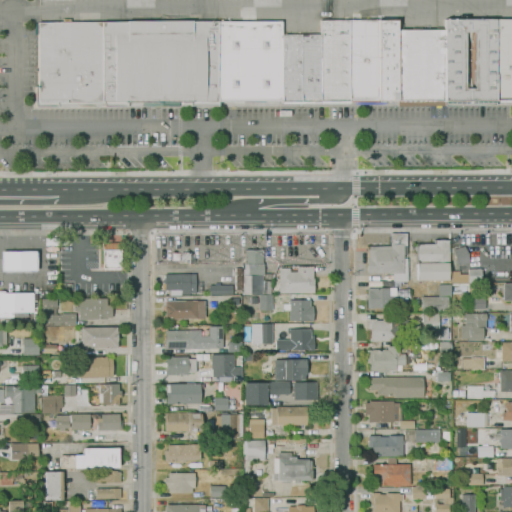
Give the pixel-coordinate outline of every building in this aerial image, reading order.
[(511,102),(499,102),(499,100),(496,100),(496,105),(397,106),(397,101),(393,101),(393,103),(386,103),(386,101),(383,101),(383,103),(379,103),(379,102),(376,102),(376,103),(347,104),(347,103),(282,103),(282,101),(280,101),(280,106),(220,106),(220,102),(217,102),(217,106),(189,107),(189,106),(140,106),(140,107),(102,107),(102,106),(56,107),(35,108),(35,87),(38,87),(38,23),(127,22),(127,21),(192,21),(192,22),(281,21),(282,34),(320,34),(320,21),(397,20),(397,30),(444,30),(444,19),(511,18),(511,102)] [(392,282),(392,273),(366,273),(365,258),(367,258),(367,250),(369,250),(369,246),(390,246),(389,234),(406,233),(407,281),(392,282)] [(448,280),(417,280),(416,244),(434,244),(434,240),(449,240),(449,263),(448,263),(448,280)] [(121,268),(103,268),(103,243),(121,243),(121,268)] [(458,265),(458,264),(456,264),(453,249),(464,246),(467,258),(468,257),(469,260),(468,261),(468,263),(458,265)] [(190,268),(181,268),(181,251),(190,250),(190,253),(195,253),(195,264),(190,264),(190,268)] [(250,275),(244,275),(244,250),(262,250),(263,262),(264,275),(261,275),(250,275)] [(36,270),(1,271),(1,252),(36,251),(36,270)] [(279,293),(278,268),(289,267),(289,272),(296,272),(296,267),(312,267),(313,279),(313,292),(279,293)] [(468,274),(468,269),(480,269),(480,283),(468,283),(468,274)] [(468,283),(459,283),(459,282),(451,282),(451,271),(459,271),(459,274),(468,274),(468,283)] [(181,295),(181,290),(164,290),(164,284),(163,284),(163,279),(164,278),(164,274),(195,273),(195,292),(189,292),(189,295),(181,295)] [(261,275),(261,294),(250,294),(250,275),(261,275)] [(232,294),(209,294),(209,285),(215,285),(215,282),(220,282),(220,285),(232,285),(232,294)] [(511,302),(510,302),(510,300),(503,300),(503,284),(511,283),(511,302)] [(448,311),(421,311),(421,297),(438,296),(438,284),(450,284),(451,298),(448,298),(448,311)] [(395,308),(367,308),(366,288),(396,288),(396,298),(407,298),(407,304),(395,304),(395,308)] [(13,317),(0,317),(0,290),(5,290),(5,292),(33,292),(33,312),(13,312),(13,317)] [(271,294),(271,310),(258,310),(258,294),(271,294)] [(484,309),(469,309),(469,297),(484,296),(484,309)] [(42,326),(41,298),(57,298),(57,306),(52,306),(52,313),(76,313),(76,325),(42,326)] [(107,319),(78,319),(77,298),(107,298),(107,305),(112,305),(112,317),(107,317),(107,319)] [(315,321),(309,321),(289,320),(289,310),(283,310),(283,304),(289,303),(289,299),(310,299),(310,306),(315,306),(315,321)] [(165,319),(164,301),(197,300),(197,301),(204,300),(204,318),(165,319)] [(446,340),(434,340),(433,331),(422,331),(421,313),(438,313),(438,329),(446,329),(446,340)] [(461,340),(461,339),(453,339),(452,328),(465,328),(465,314),(485,313),(486,328),(483,328),(483,340),(461,340)] [(399,341),(369,341),(369,332),(367,332),(367,319),(376,319),(376,320),(382,320),(382,318),(399,318),(399,341)] [(252,343),(251,323),(272,323),(285,323),(285,329),(272,330),(272,343),(252,343)] [(164,349),(163,340),(165,340),(165,330),(200,329),(200,336),(208,335),(208,326),(222,325),(222,348),(164,349)] [(117,347),(81,347),(81,338),(79,338),(79,329),(81,329),(81,326),(116,326),(116,333),(117,333),(117,340),(117,347)] [(313,350),(310,350),(310,349),(290,349),(290,350),(275,350),(275,339),(289,339),(289,333),(286,333),(286,329),(310,328),(310,336),(313,336),(313,350)] [(432,341),(424,340),(425,333),(432,334),(432,341)] [(38,355),(22,355),(22,338),(38,338),(38,355)] [(242,351),(228,352),(228,341),(241,341),(242,351)] [(450,356),(438,355),(438,342),(451,342),(450,356)] [(511,361),(500,362),(500,342),(511,342),(511,361)] [(56,353),(42,353),(42,344),(56,344),(56,353)] [(389,372),(377,372),(377,371),(370,371),(370,363),(367,363),(367,349),(387,349),(387,345),(405,346),(405,365),(396,365),(396,371),(389,370),(389,372)] [(244,362),(243,353),(252,352),(252,362),(244,362)] [(166,375),(165,356),(187,356),(188,358),(196,358),(196,355),(202,355),(202,353),(209,353),(209,360),(202,360),(202,361),(195,361),(195,372),(188,372),(188,374),(166,375)] [(231,381),(219,381),(219,375),(212,377),(212,369),(211,369),(211,354),(233,354),(233,367),(240,367),(240,376),(231,376),(231,381)] [(107,377),(81,378),(81,357),(106,357),(106,358),(113,358),(113,375),(107,375),(107,377)] [(484,370),(469,369),(470,357),(485,358),(484,370)] [(274,380),(273,359),(306,358),(306,373),(304,373),(304,379),(274,380)] [(23,383),(22,366),(37,365),(38,383),(23,383)] [(511,392),(498,392),(498,391),(496,391),(496,383),(499,383),(499,372),(496,372),(496,369),(500,369),(500,370),(511,371),(511,392)] [(449,381),(436,381),(436,372),(449,372),(449,381)] [(423,397),(394,397),(394,395),(376,395),(376,389),(369,389),(369,376),(423,376),(423,397)] [(269,395),(268,383),(289,381),(289,393),(269,395)] [(244,408),(243,399),(244,399),(244,383),(265,382),(266,408),(244,408)] [(315,399),(293,399),(293,382),(314,382),(315,399)] [(119,404),(103,404),(103,402),(98,402),(98,392),(100,392),(100,383),(118,383),(118,390),(121,390),(121,397),(119,397),(119,404)] [(200,403),(166,404),(166,385),(169,385),(169,384),(200,383),(200,403)] [(75,396),(64,395),(64,384),(76,384),(75,396)] [(34,412),(13,412),(14,403),(11,403),(11,397),(3,397),(3,402),(0,402),(0,389),(3,389),(3,385),(34,385),(34,412)] [(494,398),(465,398),(465,385),(482,385),(482,390),(494,390),(494,398)] [(59,412),(41,412),(41,395),(61,395),(61,408),(59,408),(59,412)] [(227,410),(213,411),(213,397),(227,397),(227,400),(239,399),(239,409),(227,409),(227,410)] [(398,421),(393,421),(393,422),(368,422),(368,414),(364,414),(364,402),(367,402),(367,401),(392,400),(393,407),(398,407),(398,421)] [(511,420),(501,420),(501,412),(505,412),(505,402),(511,402),(511,420)] [(306,425),(276,425),(276,424),(270,424),(270,411),(276,411),(276,407),(306,407),(306,425)] [(189,431),(165,431),(164,412),(189,412),(189,411),(201,411),(201,431),(197,431),(197,429),(193,429),(193,431),(189,431)] [(486,426),(465,426),(465,412),(486,412),(486,426)] [(71,429),(70,413),(95,413),(95,417),(89,417),(89,429),(71,429)] [(121,430),(97,430),(97,417),(101,417),(101,413),(119,413),(119,420),(122,420),(121,430)] [(220,436),(220,426),(214,426),(214,415),(219,415),(219,414),(242,414),(242,436),(220,436)] [(64,430),(59,430),(59,427),(55,427),(55,415),(68,415),(69,427),(64,427),(64,430)] [(437,427),(431,427),(431,421),(431,416),(436,416),(436,421),(442,421),(442,426),(437,426),(437,427)] [(249,438),(249,424),(250,424),(250,419),(262,419),(262,424),(263,424),(264,437),(249,438)] [(399,421),(413,420),(413,428),(399,428),(399,421)] [(465,445),(456,445),(456,428),(465,428),(465,445)] [(403,441),(403,429),(413,429),(439,429),(439,443),(426,443),(426,442),(414,442),(414,441),(403,441)] [(511,448),(499,448),(499,442),(498,442),(498,440),(493,440),(493,433),(499,433),(499,429),(511,429),(511,448)] [(402,456),(373,456),(373,453),(370,453),(370,447),(368,447),(368,435),(379,435),(379,436),(388,436),(388,435),(402,435),(402,456)] [(264,460),(247,460),(246,454),(243,454),(243,441),(246,441),(246,440),(264,440),(264,460)] [(20,443),(38,442),(38,456),(28,456),(28,458),(11,459),(11,443),(13,443),(20,443)] [(181,461),(181,460),(170,461),(167,461),(167,459),(164,459),(164,450),(167,450),(167,444),(199,444),(200,459),(185,459),(185,461),(181,461)] [(61,467),(61,455),(83,454),(83,448),(118,447),(118,466),(61,467)] [(511,476),(497,476),(497,459),(497,451),(502,451),(502,457),(511,457),(511,476)] [(299,483),(293,483),(293,480),(289,480),(289,482),(281,482),(281,480),(273,480),(273,458),(277,458),(277,452),(290,452),(290,456),(295,456),(295,459),(308,459),(308,460),(311,460),(311,470),(312,470),(312,480),(299,480),(299,483)] [(447,469),(435,469),(435,457),(451,457),(451,469),(447,469)] [(398,487),(392,487),(392,485),(372,484),(373,463),(386,464),(386,458),(395,458),(395,463),(409,464),(409,485),(399,485),(398,487)] [(221,468),(208,468),(208,460),(221,460),(221,468)] [(63,502),(44,502),(43,471),(62,470),(63,502)] [(106,483),(106,481),(95,481),(95,470),(117,470),(117,471),(120,471),(120,482),(106,483)] [(482,485),(462,485),(461,477),(452,477),(452,470),(459,470),(459,473),(482,473),(482,485)] [(12,485),(0,485),(0,471),(22,471),(22,478),(12,478),(12,485)] [(192,493),(168,492),(168,488),(164,488),(164,477),(168,477),(168,472),(194,472),(194,488),(192,488),(192,493)] [(224,496),(210,496),(210,485),(224,485),(224,496)] [(511,506),(502,506),(502,500),(499,500),(499,489),(502,489),(502,486),(511,486),(511,506)] [(425,499),(411,499),(411,487),(425,487),(425,499)] [(448,511),(434,511),(434,503),(437,503),(437,504),(443,504),(443,498),(434,498),(434,496),(432,496),(432,491),(434,491),(434,487),(449,488),(449,497),(452,497),(452,504),(448,504),(448,511)] [(120,498),(95,498),(95,488),(120,488),(120,498)] [(399,511),(373,511),(373,505),(370,505),(370,492),(379,493),(379,494),(385,494),(385,492),(399,493),(399,494),(402,494),(402,500),(399,500),(399,511)] [(475,511),(461,511),(461,494),(475,494),(475,511)] [(243,511),(251,511),(251,497),(243,497),(243,511)] [(267,511),(253,511),(253,498),(267,498),(267,511)] [(23,511),(8,511),(8,499),(23,500),(23,511)] [(55,511),(55,508),(67,508),(67,503),(80,503),(80,509),(84,509),(84,508),(108,508),(121,508),(121,511),(55,511)]
